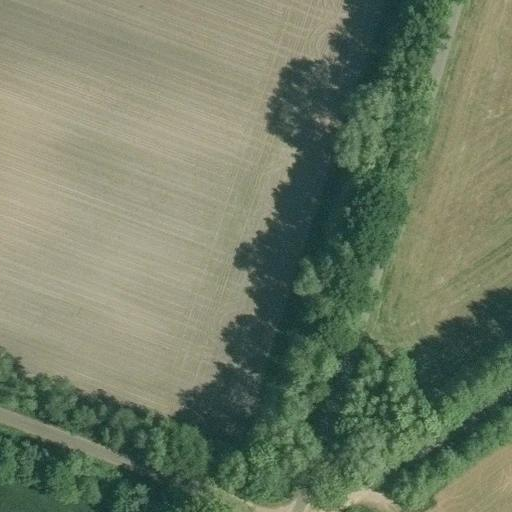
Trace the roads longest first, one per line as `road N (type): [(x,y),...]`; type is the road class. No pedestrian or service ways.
road 1 (residential): [(455,0),(297,511)]
road 2 (residential): [(0,423),(247,511)]
road 3 (residential): [(511,395),(323,511)]
